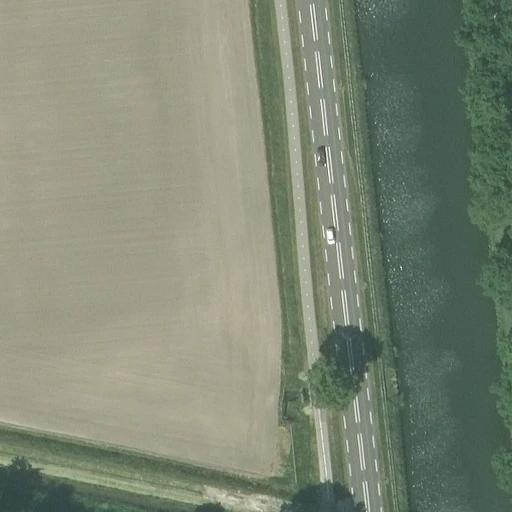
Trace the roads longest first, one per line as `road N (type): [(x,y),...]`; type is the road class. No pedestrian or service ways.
road 1 (primary): [(366,511),(310,0)]
road 2 (track): [(317,511),(0,448)]
road 3 (track): [(511,132),(497,0)]
